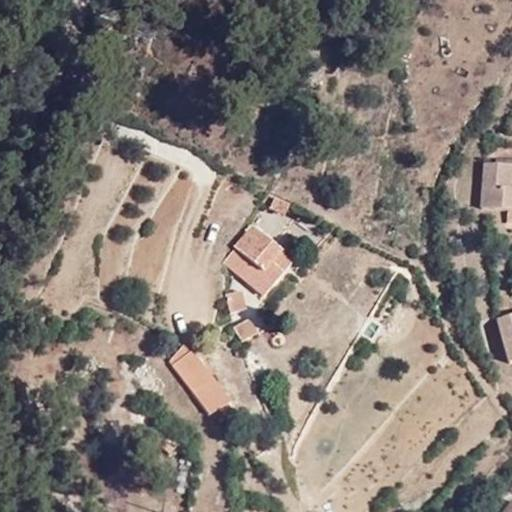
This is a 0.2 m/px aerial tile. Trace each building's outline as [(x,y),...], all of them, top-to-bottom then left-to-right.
[(310,75),(310,45),(282,45),(281,63),(291,63),(291,75),(310,75)] [(498,158),(511,159),(511,134),(500,133),(498,158)] [(509,211),(511,211),(511,159),(498,158),(498,164),(484,163),(480,209),(509,211)] [(281,214),(287,202),(272,193),(266,206),(281,214)] [(258,237),(244,228),(224,251),(231,258),(226,266),(254,292),(269,275),(272,277),(286,261),(276,251),(278,248),(261,234),(258,237)] [(237,304),(233,286),(218,290),(221,308),(237,304)] [(249,330),(242,314),(226,321),(234,337),(249,330)] [(511,318),(500,321),(509,364),(511,362),(511,318)] [(211,419),(230,404),(225,396),(228,392),(185,341),(162,360),(211,419)] [(511,511),(511,505),(507,502),(499,511),(511,511)]
